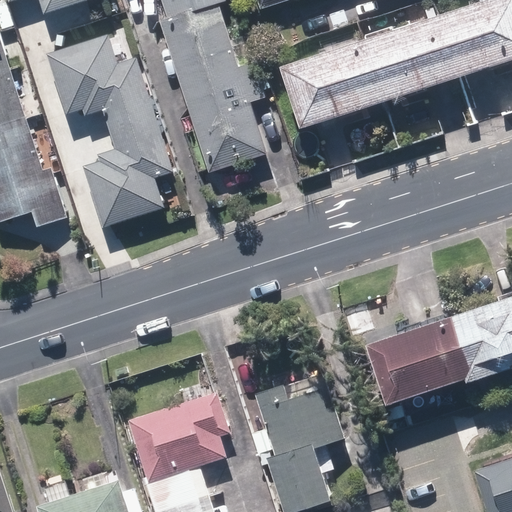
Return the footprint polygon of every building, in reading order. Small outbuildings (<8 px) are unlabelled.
[(92,21),(86,2),(93,0),(10,0),(18,23),(24,42),(92,21)] [(168,0),(176,20),(224,4),(232,2),(231,0),(168,0)] [(265,0),(269,11),(302,0),(265,0)] [(511,0),(444,22),(463,82),(511,66),(511,0)] [(176,20),(168,22),(189,89),(246,71),(224,4),(176,20)] [(0,14),(0,44),(8,42),(0,14)] [(444,22),(368,47),(388,106),(463,82),(444,22)] [(51,52),(70,115),(86,110),(87,115),(108,109),(119,147),(98,153),(101,164),(87,168),(106,228),(167,209),(158,180),(177,174),(131,27),(51,52)] [(329,59),(294,70),(313,131),(388,106),(368,47),(366,39),(327,52),(329,59)] [(8,42),(0,44),(0,127),(31,118),(8,42)] [(256,105),(271,100),(260,67),(246,71),(189,89),(216,173),(273,155),(256,105)] [(39,95),(27,98),(31,110),(43,107),(39,95)] [(45,116),(36,118),(38,125),(47,122),(45,116)] [(31,118),(0,127),(0,219),(2,226),(42,214),(45,226),(72,218),(58,171),(48,173),(31,118)] [(511,367),(511,296),(460,313),(480,373),(481,378),(511,367)] [(369,304),(349,311),(357,336),(377,330),(369,304)] [(401,399),(480,373),(460,313),(382,339),(401,399)] [(266,389),(285,451),(281,452),(300,507),(345,492),(329,444),(353,435),(342,403),(335,406),(328,386),(297,396),(293,381),(266,389)] [(484,394),(480,384),(470,387),(473,398),(484,394)] [(233,454),(226,433),(236,429),(223,390),(136,418),(154,475),(151,476),(162,511),(206,497),(196,466),(233,454)] [(281,446),(275,427),(257,432),(263,452),(281,446)] [(22,511),(3,453),(0,454),(0,511),(22,511)] [(511,511),(511,456),(488,464),(504,511),(511,511)] [(43,504),(45,511),(136,511),(125,477),(43,504)] [(210,511),(206,497),(162,511),(210,511)]
